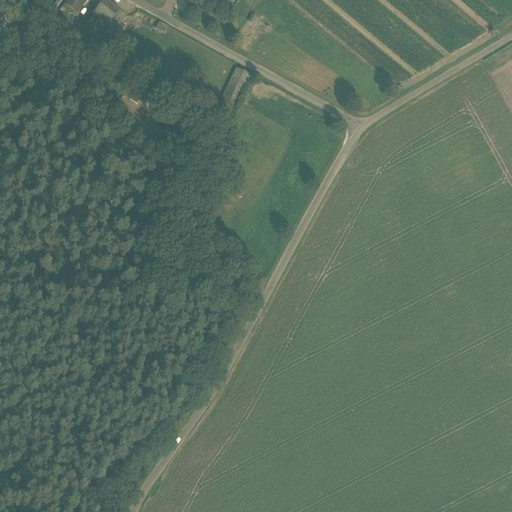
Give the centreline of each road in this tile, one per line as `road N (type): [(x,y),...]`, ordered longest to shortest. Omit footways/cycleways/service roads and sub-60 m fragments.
road 1 (unclassified): [(134,511),(142,486),(192,425),(361,132)]
road 2 (unclassified): [(361,132),(355,121),(143,0)]
road 3 (unclassified): [(361,132),(511,37)]
